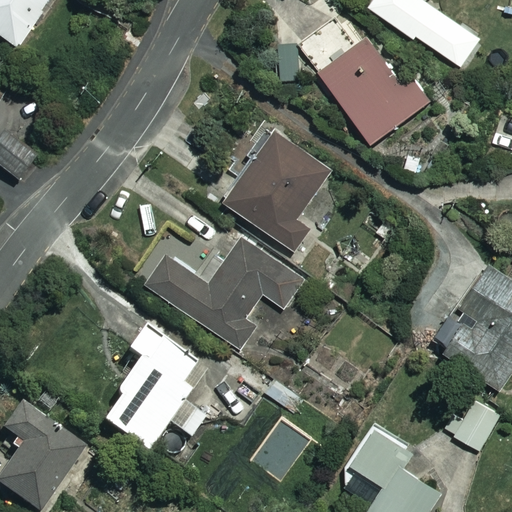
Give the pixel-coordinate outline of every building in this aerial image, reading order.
[(0,0),(0,37),(18,49),(50,0),(0,0)] [(375,0),(371,6),(420,41),(442,10),(427,0),(375,0)] [(405,82),(371,36),(360,44),(340,18),(302,45),(374,143),(431,100),(413,75),(405,82)] [(300,44),(281,46),(284,85),(302,83),(300,44)] [(0,167),(22,182),(39,157),(0,130),(0,167)] [(333,169),(275,130),(226,200),(297,249),(311,229),(298,220),(333,169)] [(144,284),(239,352),(259,325),(248,317),(264,295),(283,309),(307,276),(250,235),(214,285),(167,252),(144,284)] [(511,371),(511,270),(495,259),(462,309),(476,318),(450,356),(500,389),(511,371)] [(129,350),(141,358),(117,393),(121,395),(104,421),(150,452),(192,389),(184,384),(199,361),(146,325),(129,350)] [(500,422),(463,396),(442,424),(479,451),(500,422)] [(86,447),(22,400),(3,427),(23,441),(0,473),(0,482),(40,511),(86,447)] [(415,450),(376,423),(350,462),(386,486),(367,511),(428,511),(444,489),(406,463),(415,450)]
